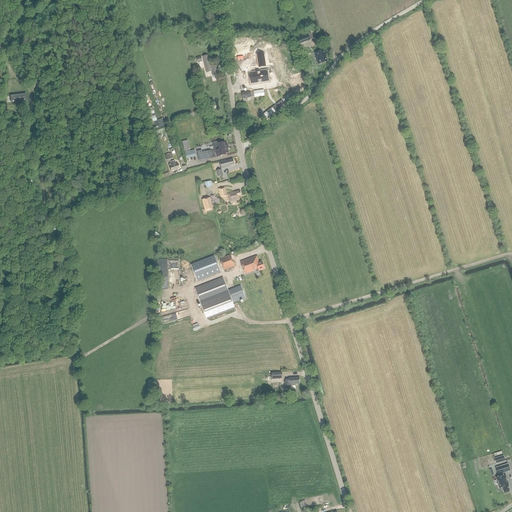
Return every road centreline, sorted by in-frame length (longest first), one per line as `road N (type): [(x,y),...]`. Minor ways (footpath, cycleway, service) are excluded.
road 1 (unclassified): [(349,511),(239,150),(216,0)]
road 2 (track): [(0,347),(50,340),(58,330),(35,105),(25,83),(35,63),(24,0)]
